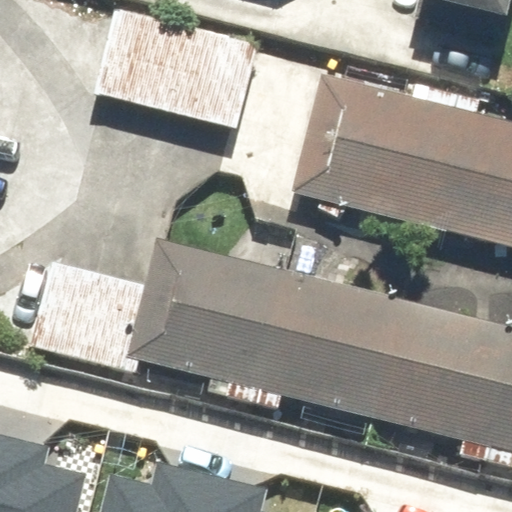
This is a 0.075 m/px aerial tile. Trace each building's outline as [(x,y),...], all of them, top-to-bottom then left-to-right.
[(510,23),(511,16),(511,0),(427,0),(427,2),(510,23)] [(118,14),(98,96),(240,132),(261,50),(118,14)] [(511,126),(325,80),(295,197),(511,250),(511,126)] [(511,330),(161,243),(131,360),(511,455),(511,330)] [(147,288),(56,265),(34,351),(125,374),(147,288)] [(0,511),(76,511),(84,479),(46,470),(49,457),(0,445),(0,511)] [(156,491),(117,482),(110,511),(203,511),(209,489),(159,477),(156,491)] [(203,511),(255,511),(258,501),(209,489),(203,511)]
